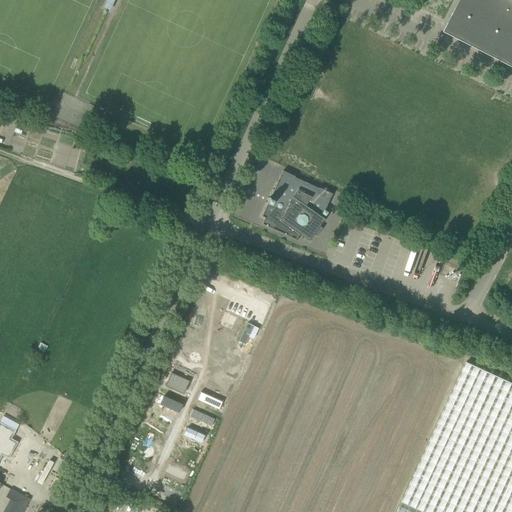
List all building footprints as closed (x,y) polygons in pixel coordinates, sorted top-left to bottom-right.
[(511,0),(461,0),(445,32),(511,66),(511,0)] [(271,205),(265,218),(262,224),(295,240),(299,235),(309,241),(314,234),(317,236),(322,228),(319,226),(324,219),(324,218),(328,213),(325,210),(332,194),(319,189),(295,177),(295,176),(283,171),(273,193),(276,194),(273,200),(269,198),(266,203),(271,205)] [(236,318),(225,313),(220,324),(231,329),(236,318)] [(254,326),(247,323),(239,341),(245,344),(254,326)] [(511,511),(511,383),(467,362),(397,511),(511,511)] [(184,389),(166,381),(163,387),(181,395),(184,389)] [(178,413),(181,406),(163,397),(160,404),(178,413)] [(225,407),(204,397),(200,404),(222,414),(225,407)] [(211,429),(215,421),(200,414),(196,422),(211,429)] [(0,459),(3,455),(7,457),(9,459),(13,451),(19,442),(12,438),(16,430),(0,421),(0,459)] [(202,448),(205,441),(188,433),(185,440),(202,448)] [(168,478),(183,485),(186,479),(171,472),(168,478)] [(122,483),(125,477),(117,473),(112,486),(130,494),(133,488),(122,483)] [(4,511),(22,511),(29,499),(10,489),(6,497),(11,500),(4,511)] [(156,499),(153,505),(167,511),(172,511),(177,501),(169,497),(166,504),(156,499)]
